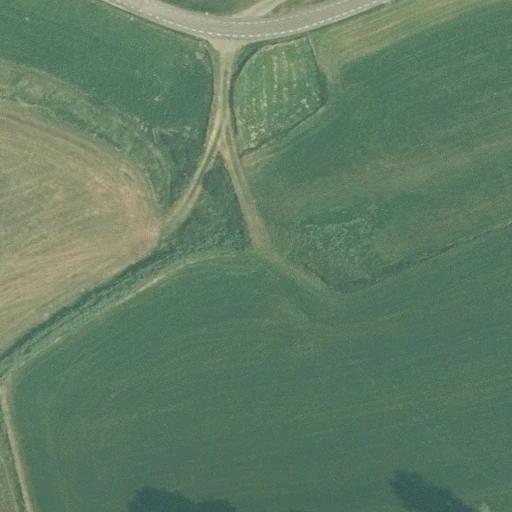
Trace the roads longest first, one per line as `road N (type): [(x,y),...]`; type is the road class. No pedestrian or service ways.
road 1 (track): [(270,280),(224,121),(230,31)]
road 2 (tertiary): [(129,0),(230,31),(292,26),(363,0)]
road 3 (track): [(144,245),(195,190),(222,89)]
